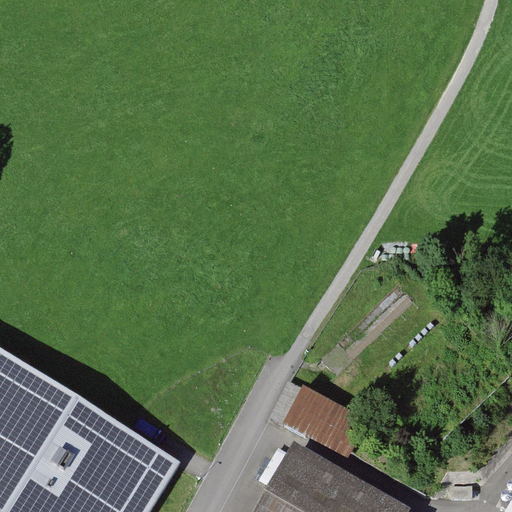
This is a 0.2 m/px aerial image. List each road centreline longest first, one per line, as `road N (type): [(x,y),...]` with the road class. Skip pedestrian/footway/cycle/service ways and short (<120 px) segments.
road 1 (track): [(495,0),(398,188),(294,359)]
road 2 (residential): [(294,359),(208,511)]
